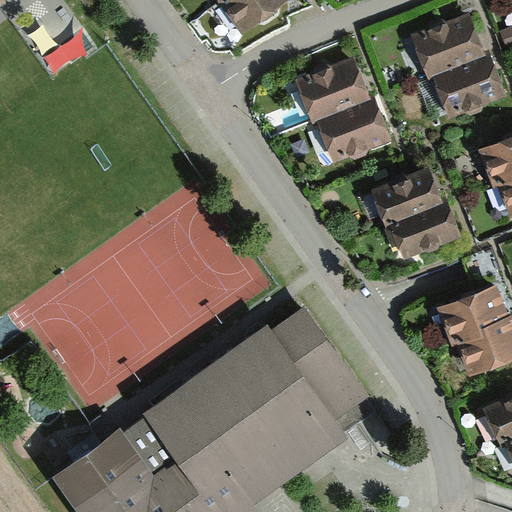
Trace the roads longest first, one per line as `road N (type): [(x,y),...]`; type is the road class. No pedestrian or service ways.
road 1 (residential): [(453,511),(429,400),(205,86)]
road 2 (residential): [(205,86),(392,0)]
